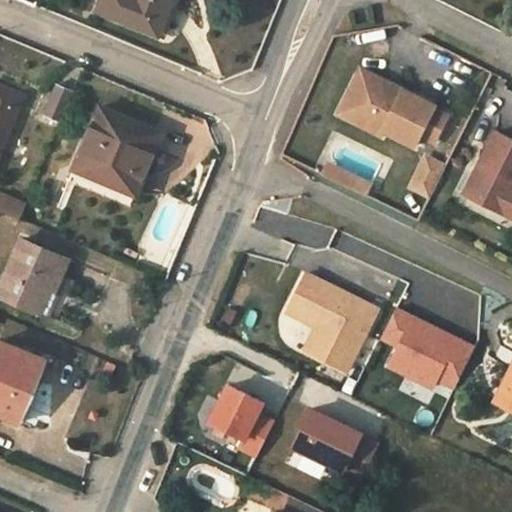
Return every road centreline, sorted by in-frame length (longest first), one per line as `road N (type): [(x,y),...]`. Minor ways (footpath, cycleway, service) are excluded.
road 1 (tertiary): [(261,121),(108,511)]
road 2 (residential): [(0,17),(261,121)]
road 3 (tertiary): [(312,0),(261,121)]
